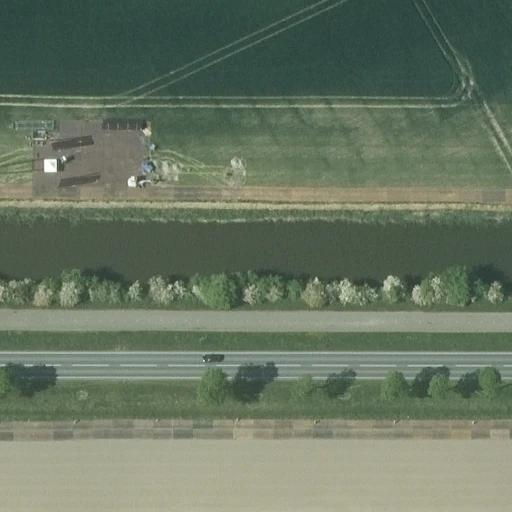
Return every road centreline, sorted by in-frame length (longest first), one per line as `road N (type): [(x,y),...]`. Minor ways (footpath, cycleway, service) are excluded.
road 1 (unclassified): [(511,321),(0,318)]
road 2 (primary): [(511,365),(0,365)]
